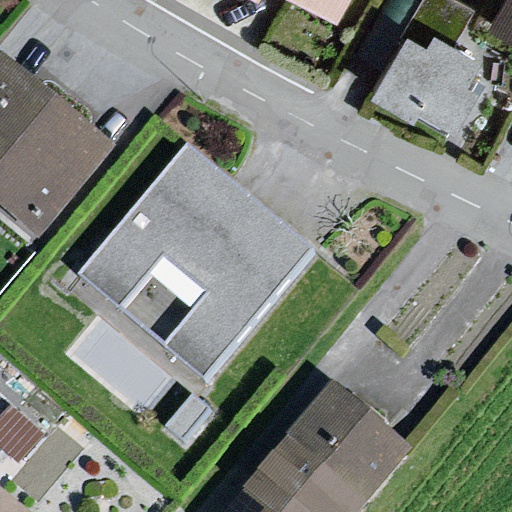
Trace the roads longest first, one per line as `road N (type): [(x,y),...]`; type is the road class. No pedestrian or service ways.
road 1 (residential): [(511,221),(92,0)]
road 2 (unknown): [(480,204),(196,511)]
